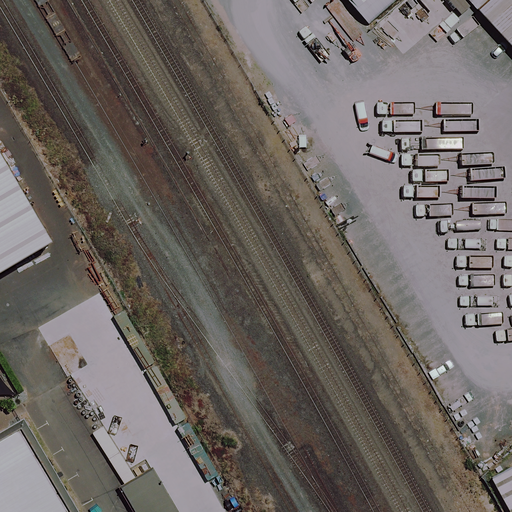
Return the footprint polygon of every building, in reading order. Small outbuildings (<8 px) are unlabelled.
[(380,0),(334,0),(354,23),(380,0)] [(511,0),(464,0),(511,55),(511,0)] [(0,248),(30,232),(0,178),(0,248)] [(78,366),(58,332),(0,365),(0,380),(14,404),(78,366)] [(0,511),(48,511),(0,428),(0,511)] [(511,511),(511,461),(476,481),(493,511),(511,511)] [(165,511),(140,468),(109,486),(123,511),(165,511)]
